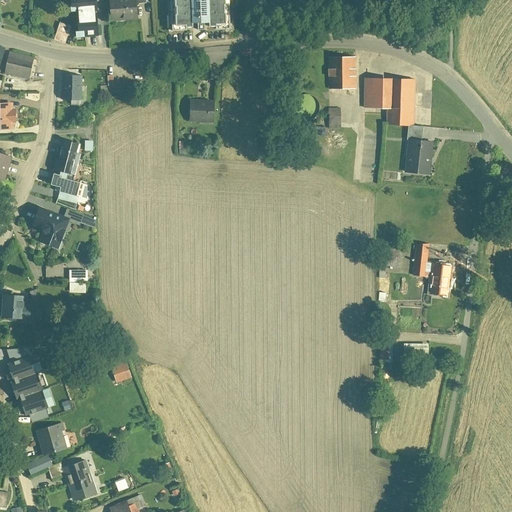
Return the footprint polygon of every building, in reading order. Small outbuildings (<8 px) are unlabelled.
[(97,9),(96,0),(72,0),(73,5),(76,5),(77,11),(79,11),(79,18),(78,18),(79,32),(83,31),(83,35),(98,34),(97,17),(95,17),(94,9),(97,9)] [(110,18),(138,15),(136,0),(119,0),(109,1),(110,18)] [(175,0),(177,31),(233,28),(231,0),(175,0)] [(53,41),(65,44),(71,28),(59,24),(53,41)] [(7,57),(3,72),(28,79),(32,64),(7,57)] [(329,90),(355,90),(356,59),(329,59),(329,90)] [(61,77),(61,102),(80,102),(80,77),(61,77)] [(107,78),(107,90),(115,90),(114,78),(107,78)] [(414,127),(414,110),(415,80),(364,79),(364,109),(388,109),(388,127),(414,127)] [(9,125),(15,125),(14,111),(9,111),(9,106),(0,105),(0,88),(1,82),(0,81),(0,131),(9,132),(9,125)] [(294,103),(293,110),(297,118),(302,121),(309,121),(315,117),(319,110),(317,102),(312,97),(306,95),(299,97),(294,103)] [(188,101),(187,123),(214,123),(215,102),(188,101)] [(322,110),(322,129),(339,129),(339,110),(322,110)] [(412,139),(409,171),(433,173),(436,141),(412,139)] [(54,173),(51,184),(61,187),(60,192),(77,196),(81,182),(74,180),(81,154),(78,153),(80,144),(64,140),(59,159),(58,158),(55,169),(60,170),(59,174),(54,173)] [(0,155),(0,182),(2,183),(10,158),(0,155)] [(37,211),(31,227),(41,231),(37,243),(56,251),(67,222),(37,211)] [(83,217),(67,211),(64,220),(79,226),(83,217)] [(431,280),(429,296),(448,298),(451,268),(427,266),(429,248),(416,246),(413,278),(431,280)] [(378,248),(378,269),(400,270),(400,249),(378,248)] [(69,272),(70,294),(86,293),(86,272),(69,272)] [(35,289),(29,292),(33,303),(40,300),(35,289)] [(2,296),(1,318),(21,319),(21,318),(31,319),(31,305),(22,305),(22,297),(2,296)] [(33,322),(33,332),(46,332),(46,322),(33,322)] [(392,333),(380,333),(380,361),(392,361),(392,333)] [(22,397),(30,423),(52,416),(46,399),(50,397),(47,388),(43,389),(38,373),(42,372),(38,362),(34,363),(28,344),(7,351),(16,380),(12,381),(18,398),(22,397)] [(404,348),(404,361),(428,361),(428,349),(404,348)] [(109,368),(116,384),(129,378),(122,362),(109,368)] [(35,432),(42,455),(69,448),(63,424),(35,432)] [(47,456),(26,466),(30,476),(52,466),(47,456)] [(52,481),(65,476),(74,502),(96,494),(84,461),(63,469),(62,465),(48,470),(52,481)] [(169,462),(161,466),(164,473),(172,470),(169,462)] [(115,482),(117,489),(127,486),(125,478),(115,482)] [(177,489),(171,492),(175,500),(181,498),(177,489)] [(145,511),(147,511),(140,496),(127,502),(131,511),(145,511)] [(109,508),(110,511),(130,511),(127,502),(109,508)]
